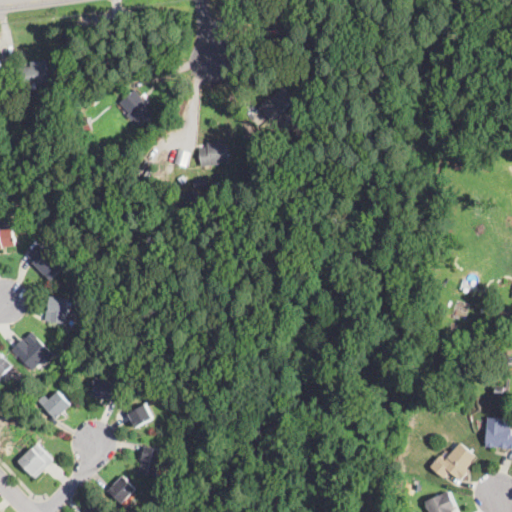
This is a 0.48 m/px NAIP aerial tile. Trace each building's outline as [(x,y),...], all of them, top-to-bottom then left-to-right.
[(260,33),(257,16),(285,11),(288,28),(260,33)] [(314,31),(309,26),(312,22),(317,27),(314,31)] [(345,55),(336,62),(328,51),(337,44),(345,55)] [(105,46),(105,49),(113,47),(115,60),(103,62),(103,65),(84,68),(81,50),(105,46)] [(38,82),(38,89),(24,91),(24,84),(22,84),(21,68),(32,66),(32,61),(49,59),(51,81),(38,82)] [(295,99),(273,121),(259,107),(270,97),(273,99),(284,88),(295,99)] [(140,126),(134,120),(132,121),(127,115),(129,113),(120,103),(135,89),(148,103),(145,105),(153,114),(140,126)] [(92,125),(82,128),(80,121),(89,118),(92,125)] [(53,140),(51,125),(58,124),(60,139),(53,140)] [(203,167),(201,149),(208,148),(208,143),(226,140),(230,163),(203,167)] [(187,166),(177,163),(179,150),(190,152),(187,166)] [(183,185),(179,179),(184,175),(188,181),(183,185)] [(207,186),(195,186),(195,178),(207,177),(207,186)] [(13,228),(17,245),(5,247),(5,248),(0,249),(0,228),(1,228),(1,230),(13,228)] [(91,235),(87,241),(80,236),(84,230),(91,235)] [(47,250),(48,249),(66,267),(52,281),(28,257),(41,244),(47,250)] [(70,299),(67,323),(47,321),(48,309),(50,309),(52,296),(70,299)] [(57,355),(50,362),(46,358),(34,371),(13,350),(24,339),(29,345),(31,343),(26,339),(34,332),(57,355)] [(0,350),(14,364),(0,378),(0,350)] [(494,369),(489,357),(498,354),(503,366),(494,369)] [(142,369),(139,378),(133,376),(135,367),(142,369)] [(119,402),(93,396),(97,377),(123,383),(119,402)] [(28,394),(25,391),(31,386),(34,389),(28,394)] [(505,396),(495,395),(496,386),(505,387),(505,396)] [(59,419),(45,405),(59,391),(73,404),(63,414),(64,415),(59,419)] [(138,428),(130,414),(148,404),(156,418),(138,428)] [(9,414),(6,411),(11,406),(14,410),(9,414)] [(511,448),(487,448),(487,442),(486,442),(486,438),(488,438),(489,432),(486,432),(487,428),(488,428),(488,418),(511,418),(511,448)] [(37,478),(20,461),(39,443),(56,460),(37,478)] [(477,456),(472,462),(473,463),(469,469),(471,471),(462,481),(452,471),(446,478),(432,466),(442,455),(447,460),(462,443),(477,456)] [(162,464),(161,464),(158,477),(140,472),(144,460),(143,460),(146,446),(166,451),(162,464)] [(138,488),(123,504),(110,491),(115,485),(114,484),(116,482),(117,483),(125,475),(138,488)] [(454,511),(431,511),(427,501),(450,491),(456,504),(454,505),(456,511),(454,511)] [(104,511),(96,503),(87,511),(104,511)]
